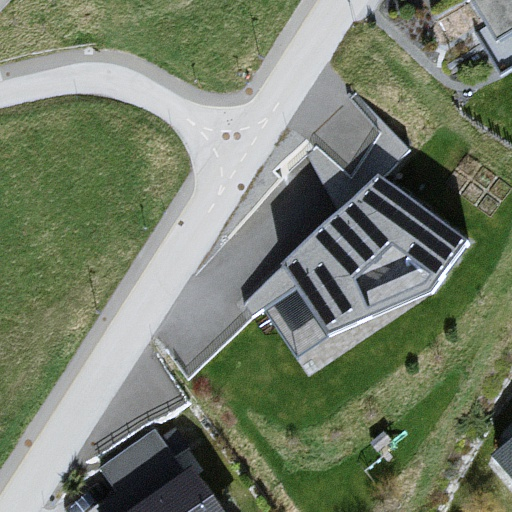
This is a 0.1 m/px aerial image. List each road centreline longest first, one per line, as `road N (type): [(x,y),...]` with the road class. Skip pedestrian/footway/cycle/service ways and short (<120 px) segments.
road 1 (residential): [(8,511),(236,150)]
road 2 (residential): [(0,82),(64,64),(147,81),(236,150)]
road 3 (residential): [(236,150),(342,0)]
